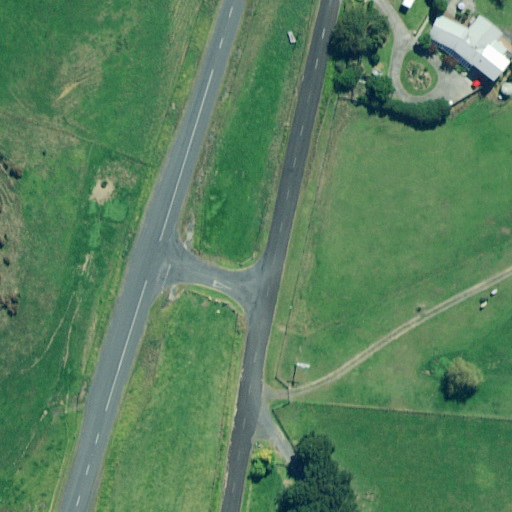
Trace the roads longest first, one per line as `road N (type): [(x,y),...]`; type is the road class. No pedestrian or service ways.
road 1 (residential): [(268,292),(330,0)]
road 2 (unclassified): [(153,259),(236,0)]
road 3 (unclassified): [(73,511),(153,259)]
road 4 (residential): [(229,511),(268,292)]
